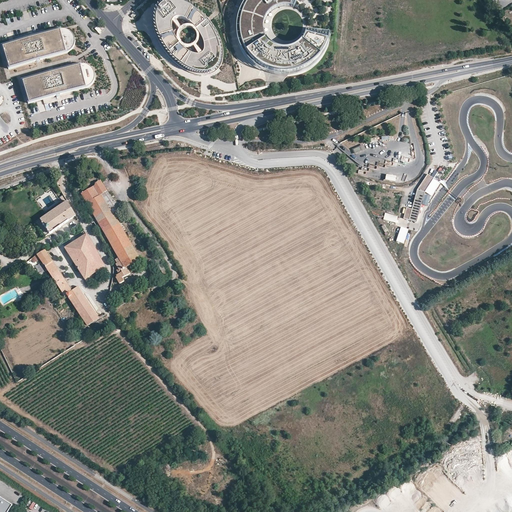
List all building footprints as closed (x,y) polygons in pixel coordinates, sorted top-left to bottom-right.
[(233,36),(238,52),(248,65),(261,74),(277,78),(293,77),(308,71),(321,60),(328,46),(330,33),(310,31),(308,40),(303,48),(295,54),(286,57),(277,56),(269,53),(262,47),(257,39),(256,30),(257,22),(261,14),(267,8),(275,4),(283,3),(291,5),(299,9),(303,0),(243,0),(239,5),(234,20),(233,36)] [(201,13),(187,5),(180,4),(175,3),(170,4),(164,6),(159,12),(157,20),(158,31),(161,40),(169,52),(177,61),(187,67),(198,73),(207,75),(216,72),(221,67),(223,61),(222,47),(216,34),(209,24),(201,13)] [(70,52),(72,50),(74,47),(76,45),(76,44),(76,42),(76,40),(75,37),(74,35),(73,33),(71,32),(69,30),(67,30),(66,29),(65,29),(62,29),(35,37),(35,38),(31,39),(30,38),(3,46),(5,52),(6,52),(10,63),(8,63),(10,69),(38,61),(38,60),(41,59),(41,60),(67,53),(70,52)] [(95,80),(95,78),(95,77),(95,74),(94,72),(93,69),(91,67),(89,65),(87,65),(85,64),(81,64),(80,65),(54,72),(54,73),(50,74),(49,73),(22,81),(24,87),(26,86),(29,98),(27,98),(29,104),(57,96),(57,95),(60,94),(61,95),(88,87),(91,85),(93,83),(94,81),(95,80)] [(355,154),(364,150),(363,146),(353,150),(355,154)] [(434,178),(428,174),(417,190),(412,209),(407,208),(403,219),(417,222),(426,190),(434,178)] [(440,183),(434,178),(426,190),(432,194),(440,183)] [(95,185),(81,194),(115,255),(118,259),(115,261),(117,265),(115,265),(118,270),(116,271),(118,275),(116,276),(116,277),(115,278),(119,285),(124,282),(122,279),(130,274),(126,268),(139,260),(120,227),(121,226),(114,214),(121,209),(107,194),(99,180),(94,184),(95,185)] [(75,216),(67,202),(35,225),(43,238),(75,216)] [(396,222),(398,217),(385,214),(384,219),(396,222)] [(87,234),(64,249),(85,281),(86,280),(87,281),(104,270),(104,268),(105,267),(87,234)] [(72,291),(68,286),(45,250),(31,260),(33,263),(36,262),(37,262),(39,261),(58,287),(56,289),(59,293),(60,292),(64,297),(66,295),(72,291)] [(154,260),(162,274),(160,275),(163,281),(170,276),(159,257),(154,260)] [(72,291),(66,295),(87,327),(89,326),(99,319),(78,288),(72,291)] [(0,511),(8,511),(13,506),(0,497),(0,511)]
